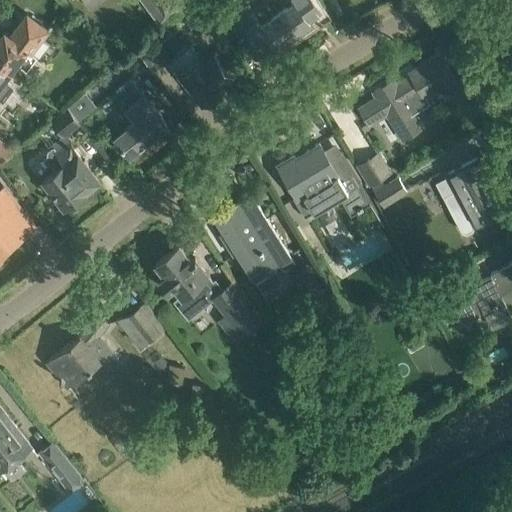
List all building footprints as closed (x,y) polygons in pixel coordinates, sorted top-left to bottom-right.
[(175,0),(152,0),(157,6),(151,10),(160,23),(181,8),(175,0)] [(254,10),(238,21),(248,34),(250,35),(261,52),(274,43),(277,46),(310,22),(308,19),(321,10),(314,0),(278,0),(285,8),(263,23),(254,10)] [(0,63),(10,71),(16,62),(26,70),(37,55),(31,51),(39,42),(40,43),(51,29),(46,25),(45,27),(29,15),(12,37),(5,32),(0,37),(0,63)] [(145,39),(134,47),(148,66),(159,57),(145,39)] [(170,60),(173,64),(204,102),(224,86),(223,85),(233,77),(215,55),(208,60),(203,52),(200,55),(190,43),(170,60)] [(378,97),(360,107),(369,122),(388,111),(404,138),(423,126),(414,113),(431,103),(427,96),(456,78),(440,54),(411,72),(412,75),(397,85),(393,79),(374,90),(378,97)] [(0,98),(2,100),(13,86),(3,79),(10,71),(0,63),(0,98)] [(130,155),(168,124),(131,77),(112,89),(135,122),(116,137),(130,155)] [(66,107),(80,123),(81,122),(79,119),(97,105),(86,91),(66,107)] [(66,107),(51,119),(63,136),(64,135),(80,123),(66,107)] [(99,179),(87,163),(64,135),(63,136),(52,146),(53,147),(48,151),(47,158),(56,170),(44,179),(65,206),(99,179)] [(0,163),(16,150),(0,137),(0,163)] [(294,154),(279,163),(297,194),(293,196),(305,216),(340,195),(359,184),(370,202),(383,223),(384,223),(341,151),(329,158),(323,149),(320,142),(295,157),(294,154)] [(355,166),(368,189),(383,181),(382,178),(393,171),(380,150),(356,164),(357,165),(355,166)] [(456,190),(444,197),(462,231),(467,233),(474,229),(474,224),(492,215),(509,206),(482,154),(464,163),(447,172),(448,175),(456,190)] [(383,181),(368,189),(369,190),(373,187),(384,206),(409,191),(398,174),(384,182),(383,181)] [(0,255),(35,227),(4,188),(0,191),(0,255)] [(290,255),(251,192),(215,215),(224,230),(221,231),(235,253),(238,251),(254,278),(290,255)] [(179,243),(156,262),(165,274),(159,279),(168,290),(174,285),(181,294),(175,298),(190,317),(213,298),(225,313),(243,336),(262,321),(243,297),(231,282),(221,289),(195,257),(192,260),(179,243)] [(492,274),(454,294),(456,297),(467,317),(483,308),(492,326),(511,314),(511,312),(507,303),(511,300),(511,261),(491,272),(492,274)] [(440,277),(421,286),(424,293),(432,306),(434,311),(453,301),(451,297),(440,277)] [(424,293),(409,301),(420,323),(436,315),(434,311),(432,306),(424,293)] [(162,331),(141,304),(128,314),(117,318),(141,348),(162,331)] [(48,360),(60,375),(68,385),(89,368),(100,381),(124,362),(101,332),(109,321),(98,313),(83,331),(48,360)] [(170,363),(162,354),(161,355),(157,350),(148,358),(151,362),(153,360),(162,370),(170,364),(170,363)] [(33,446),(12,419),(9,415),(0,404),(0,471),(0,472),(33,446)] [(53,438),(38,450),(69,489),(94,470),(86,459),(76,467),(53,438)]
